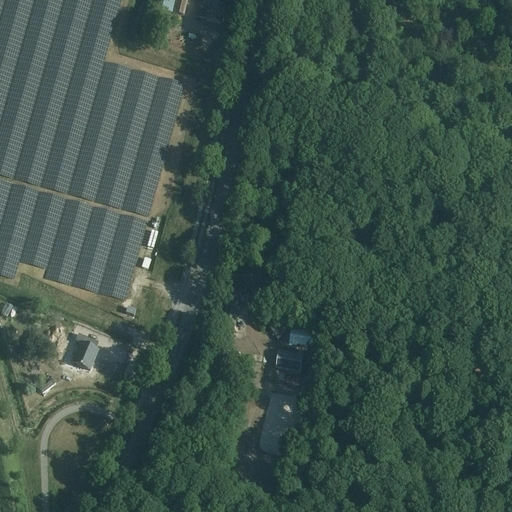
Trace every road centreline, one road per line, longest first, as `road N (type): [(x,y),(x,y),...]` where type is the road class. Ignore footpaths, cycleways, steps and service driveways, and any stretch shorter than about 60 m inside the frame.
road 1 (secondary): [(100,511),(179,350),(201,282),(263,0)]
road 2 (track): [(511,197),(243,96)]
